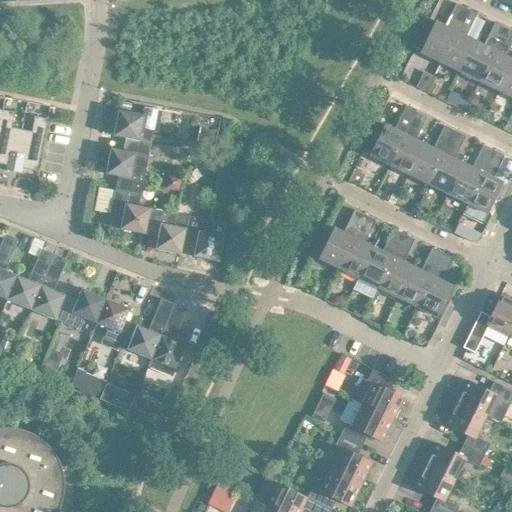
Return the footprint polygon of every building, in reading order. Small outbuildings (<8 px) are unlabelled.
[(421,52),(441,62),(468,8),(457,3),(446,26),(436,21),(435,24),(430,21),(418,45),(423,48),(421,52)] [(441,62),(461,71),(476,40),(467,36),(479,13),(468,8),(441,62)] [(461,71),(480,81),(507,27),(496,22),(485,45),(476,40),(461,71)] [(480,81),(499,90),(511,64),(511,58),(506,55),(511,43),(511,29),(507,27),(480,81)] [(511,64),(499,90),(511,96),(511,64)] [(425,71),(417,87),(427,92),(435,76),(425,71)] [(434,81),(430,90),(438,94),(442,85),(434,81)] [(370,155),(391,165),(417,111),(407,106),(395,129),(386,124),(379,136),(373,133),(366,148),(372,151),(370,155)] [(0,126),(0,163),(15,166),(23,129),(13,127),(16,112),(3,109),(0,126)] [(126,138),(124,150),(137,153),(137,152),(150,155),(155,129),(142,127),(145,115),(119,110),(114,135),(126,138)] [(391,165),(410,174),(425,144),(417,139),(428,117),(417,111),(391,165)] [(23,129),(15,166),(38,171),(49,118),(36,116),(33,131),(23,129)] [(410,174),(429,184),(456,130),(445,125),(434,148),(425,144),(410,174)] [(201,127),(198,141),(212,144),(215,130),(201,127)] [(429,184),(449,193),(464,163),(455,158),(467,136),(456,130),(429,184)] [(449,193),(468,203),(495,149),(484,144),(473,167),(464,163),(449,193)] [(119,176),(116,188),(142,193),(147,167),(135,165),(137,153),(124,150),(112,148),(106,173),(119,176)] [(495,149),(468,203),(489,213),(504,182),(494,177),(505,155),(495,149)] [(197,168),(186,175),(192,184),(203,177),(197,168)] [(169,174),(166,188),(180,191),(183,177),(169,174)] [(121,228),(146,234),(152,208),(139,205),(142,193),(116,188),(111,214),(123,216),(121,228)] [(182,253),(184,241),(187,228),(175,225),(177,213),(152,208),(146,234),(159,236),(156,248),(182,253)] [(320,258),(340,268),(366,214),(356,209),(344,232),(335,227),(334,229),(320,258)] [(340,268),(359,278),(374,247),(366,242),(377,220),(366,214),(340,268)] [(187,228),(184,241),(197,244),(194,256),(220,261),(225,235),(213,233),(215,221),(190,216),(187,228)] [(329,226),(314,255),(320,258),(334,229),(329,226)] [(359,278),(379,287),(405,233),(394,228),(383,251),(374,247),(359,278)] [(0,295),(7,299),(17,275),(6,270),(19,239),(6,233),(0,248),(0,295)] [(379,287),(398,297),(413,266),(404,261),(416,239),(405,233),(379,287)] [(398,297),(417,306),(444,252),(433,247),(422,270),(413,266),(398,297)] [(7,299),(32,309),(55,254),(42,248),(29,279),(17,275),(7,299)] [(444,252),(417,306),(438,316),(453,285),(443,281),(454,258),(444,252)] [(32,309),(56,319),(66,295),(54,290),(67,259),(55,254),(32,309)] [(85,318),(97,322),(107,298),(82,288),(78,300),(66,295),(56,319),(80,329),(85,318)] [(489,324),(509,334),(511,329),(511,298),(502,294),(491,316),(481,311),(471,333),(482,339),(489,324)] [(337,297),(334,304),(344,309),(349,299),(342,295),(337,297)] [(104,339),(128,349),(138,325),(126,320),(131,308),(107,298),(97,322),(108,327),(104,339)] [(128,349),(152,359),(175,304),(162,298),(149,329),(138,325),(128,349)] [(175,304),(152,359),(176,369),(186,345),(175,340),(188,309),(175,304)] [(3,339),(0,345),(0,350),(9,354),(13,343),(3,339)] [(342,354),(335,368),(345,373),(352,359),(342,354)] [(47,358),(43,368),(57,373),(61,364),(47,358)] [(78,367),(70,385),(100,398),(108,381),(87,372),(87,371),(78,367)] [(374,382),(363,404),(394,419),(405,397),(390,390),(395,380),(373,369),(368,380),(374,382)] [(468,379),(457,402),(486,416),(496,396),(511,403),(511,400),(511,389),(495,381),(490,390),(468,379)] [(108,382),(101,399),(115,405),(122,389),(108,382)] [(154,402),(148,416),(164,422),(170,409),(154,402)] [(468,435),(464,444),(485,455),(491,443),(477,436),(486,416),(457,402),(446,424),(468,435)] [(318,404),(312,416),(325,422),(331,410),(318,404)] [(347,423),(342,433),(363,444),(368,434),(384,441),(394,419),(363,404),(352,425),(347,423)] [(0,511),(58,511),(59,511),(62,505),(65,490),(65,482),(64,475),(63,467),(58,456),(52,447),(47,442),(41,437),(34,433),(27,430),(20,428),(13,427),(3,427),(0,427),(0,511)] [(342,447),(331,468),(363,484),(374,462),(358,454),(363,444),(342,433),(336,444),(342,447)] [(294,449),(295,450),(302,453),(306,445),(299,441),(298,441),(294,449)] [(437,442),(426,464),(455,479),(465,459),(480,466),(485,455),(464,444),(459,453),(437,442)] [(433,507),(443,511),(456,511),(460,506),(446,499),(455,479),(426,464),(415,486),(437,497),(433,507)] [(313,486),(308,497),(332,509),(337,499),(352,506),(363,484),(331,468),(321,490),(313,486)] [(226,471),(221,481),(237,489),(242,479),(226,471)] [(214,495),(209,504),(225,511),(228,511),(239,490),(237,489),(221,481),(214,495)] [(277,482),(267,504),(282,511),(301,511),(303,508),(310,511),(329,511),(332,509),(308,497),(277,482)]
